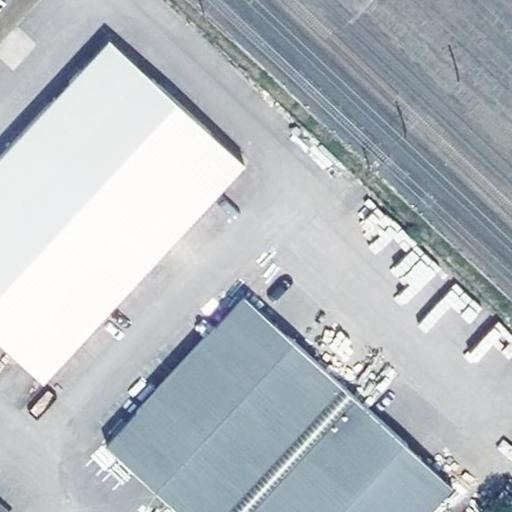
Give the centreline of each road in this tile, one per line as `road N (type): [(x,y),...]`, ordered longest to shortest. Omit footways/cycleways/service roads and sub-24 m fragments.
road 1 (unknown): [(56,449),(74,418),(257,217)]
road 2 (unknown): [(257,217),(291,175),(288,147),(128,0)]
road 3 (unknown): [(257,217),(481,411)]
road 4 (unknown): [(88,0),(0,88)]
